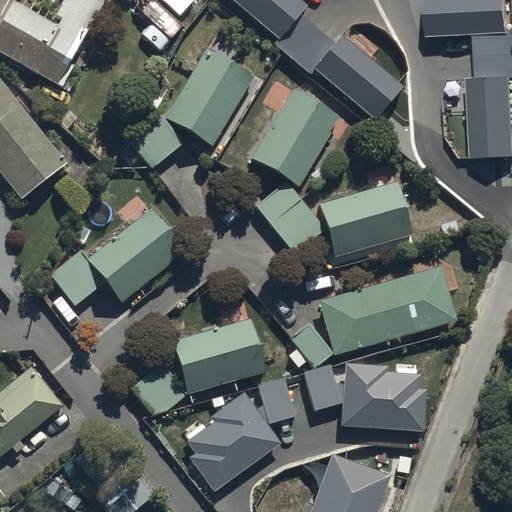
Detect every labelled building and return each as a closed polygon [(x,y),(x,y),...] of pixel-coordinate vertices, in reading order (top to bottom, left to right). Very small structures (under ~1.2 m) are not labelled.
[(14,0),(0,0),(0,51),(57,84),(105,0),(66,0),(54,22),(14,0)] [(310,6),(303,0),(233,0),(280,38),(274,45),(310,75),(315,69),(376,119),(404,86),(342,35),(335,43),(302,15),(310,6)] [(502,0),(423,0),(425,37),(472,34),(474,78),(464,78),(469,158),(511,156),(508,78),(511,77),(511,31),(504,32),(502,0)] [(163,118),(211,147),(256,76),(207,47),(163,118)] [(0,175),(19,200),(65,165),(0,80),(0,175)] [(291,91),(251,158),(295,185),(336,117),(291,91)] [(183,144),(159,114),(124,139),(149,171),(183,144)] [(293,253),(324,229),(287,181),(256,205),(293,253)] [(324,229),(333,260),(413,236),(397,182),(317,205),(324,229)] [(104,284),(121,301),(187,251),(153,206),(85,258),(79,252),(47,276),(72,308),(104,284)] [(319,303),(330,350),(456,321),(441,268),(319,303)] [(307,317),(287,336),(310,364),(330,350),(307,317)] [(173,343),(188,394),(265,372),(250,321),(173,343)] [(158,425),(188,394),(157,361),(125,394),(158,425)] [(331,365),(304,372),(316,411),(342,403),(341,426),(425,432),(427,389),(418,389),(420,374),(387,372),(388,365),(346,361),(345,384),(336,383),(331,365)] [(0,455),(62,405),(30,366),(0,390),(0,455)] [(196,452),(190,457),(215,492),(282,443),(269,424),(295,416),(285,378),(259,385),(264,405),(257,409),(245,392),(211,416),(214,422),(188,442),(196,452)] [(67,462),(103,511),(134,511),(151,500),(104,436),(67,462)] [(376,511),(391,476),(334,454),(311,511),(376,511)]
